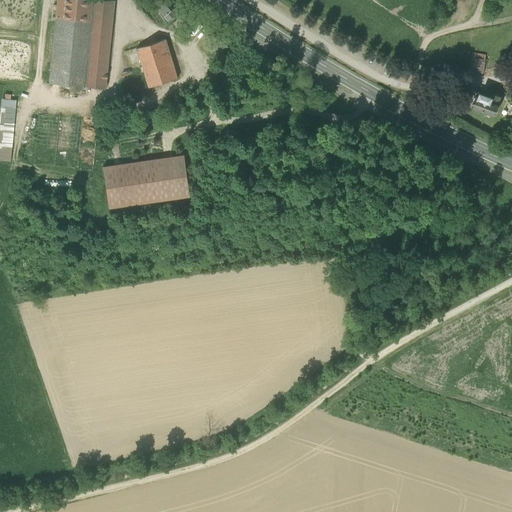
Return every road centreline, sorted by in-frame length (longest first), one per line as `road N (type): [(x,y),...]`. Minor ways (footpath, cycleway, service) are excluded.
road 1 (track): [(511,281),(366,362),(242,447),(2,511)]
road 2 (tertiary): [(511,164),(370,93),(220,0)]
road 3 (track): [(370,93),(354,115),(224,120),(202,80),(132,105),(112,84)]
road 4 (track): [(401,85),(438,30),(511,16)]
